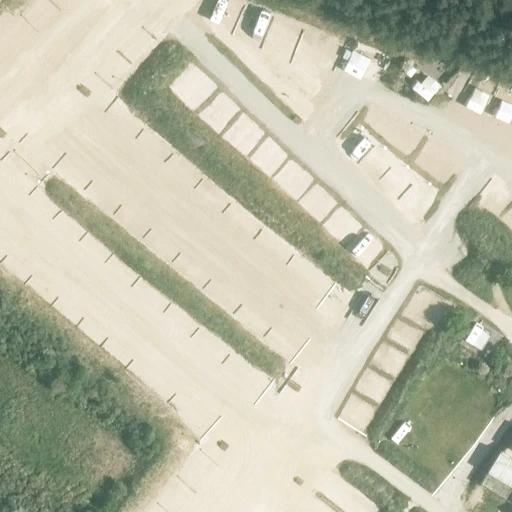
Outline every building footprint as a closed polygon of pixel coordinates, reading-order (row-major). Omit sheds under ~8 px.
[(268,52),(285,64),(297,46),(280,35),(268,52)] [(192,57),(177,73),(192,86),(207,70),(192,57)] [(426,70),(413,87),(428,99),(441,83),(426,70)] [(455,98),(464,111),(479,99),(470,87),(455,98)] [(215,110),(232,119),(242,101),(225,91),(215,110)] [(256,119),(241,135),(256,150),(271,134),(256,119)] [(332,150),(348,134),(334,121),(319,136),(332,150)] [(372,124),(358,139),(374,155),(389,139),(372,124)] [(315,203),(329,194),(320,179),(306,188),(315,203)] [(406,189),(395,213),(410,220),(422,197),(406,189)] [(356,217),(336,229),(346,246),(366,233),(356,217)] [(378,244),(364,261),(378,272),(391,255),(378,244)] [(474,322),(465,338),(480,348),(490,332),(474,322)] [(428,417),(436,399),(422,393),(414,411),(428,417)] [(483,397),(474,415),(493,426),(503,408),(483,397)] [(215,487),(253,441),(222,416),(185,462),(215,487)]
